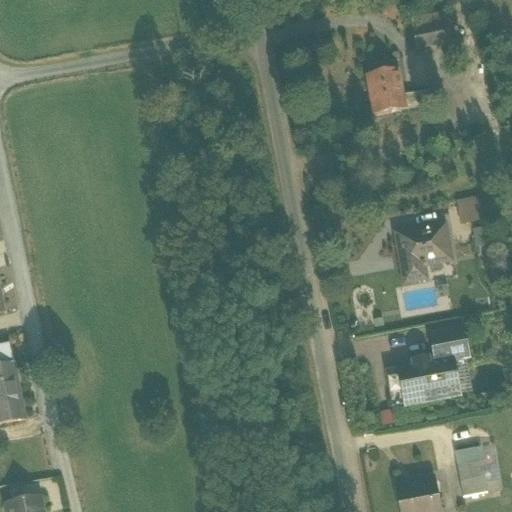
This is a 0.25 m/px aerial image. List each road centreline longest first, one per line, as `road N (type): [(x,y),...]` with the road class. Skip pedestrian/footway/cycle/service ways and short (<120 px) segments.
road 1 (residential): [(260,33),(356,511)]
road 2 (residential): [(71,474),(0,161)]
road 3 (residential): [(260,33),(0,80)]
